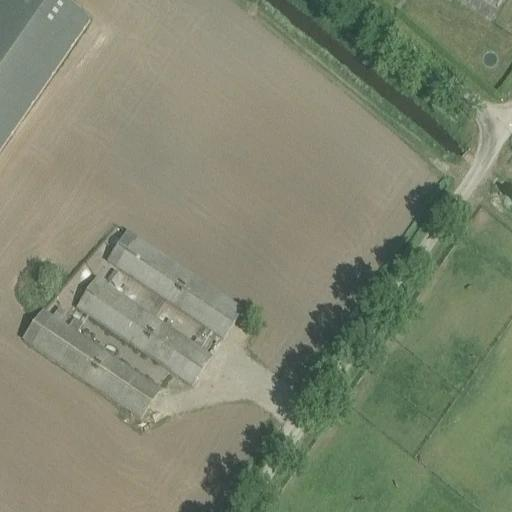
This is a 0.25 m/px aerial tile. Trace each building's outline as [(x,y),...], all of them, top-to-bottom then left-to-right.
[(0,0),(0,152),(90,22),(59,0),(0,0)] [(108,263),(117,269),(223,340),(243,311),(136,240),(128,235),(108,263)] [(114,272),(107,281),(117,288),(123,279),(114,272)] [(77,310),(85,315),(192,387),(212,358),(105,286),(97,281),(77,310)] [(37,321),(24,341),(33,347),(124,409),(129,412),(141,420),(160,391),(144,380),(76,334),(82,325),(74,319),(68,329),(59,323),(66,314),(59,309),(52,318),(43,312),(37,321)]
